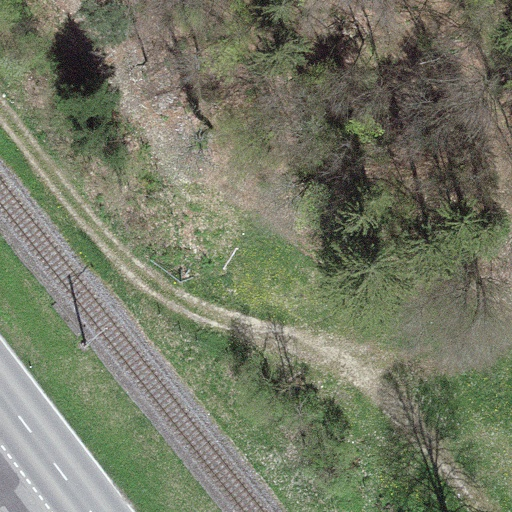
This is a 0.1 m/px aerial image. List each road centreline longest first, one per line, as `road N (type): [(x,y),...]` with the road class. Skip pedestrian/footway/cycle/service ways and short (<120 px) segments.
road 1 (track): [(190,303),(330,354),(395,400),(486,511)]
road 2 (primary): [(0,390),(91,511)]
